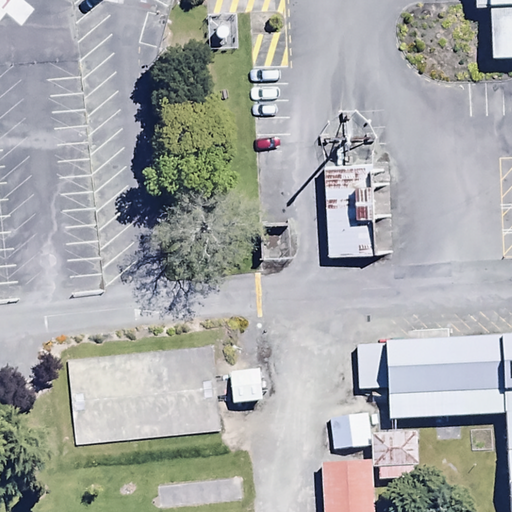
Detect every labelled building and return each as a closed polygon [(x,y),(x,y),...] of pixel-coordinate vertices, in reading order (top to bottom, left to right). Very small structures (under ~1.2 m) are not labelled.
[(511,0),(498,0),(500,59),(511,58),(511,0)] [(371,169),(323,172),(328,264),(376,261),(371,169)] [(511,331),(387,338),(392,415),(511,407),(511,331)] [(261,374),(230,378),(231,384),(214,386),(211,352),(66,365),(74,450),(219,437),(216,402),(232,401),(233,410),(264,407),(261,374)] [(368,419),(328,423),(331,455),(371,451),(368,419)] [(379,511),(377,462),(327,465),(329,511),(379,511)] [(160,492),(162,511),(165,511),(241,505),(239,484),(160,492)]
